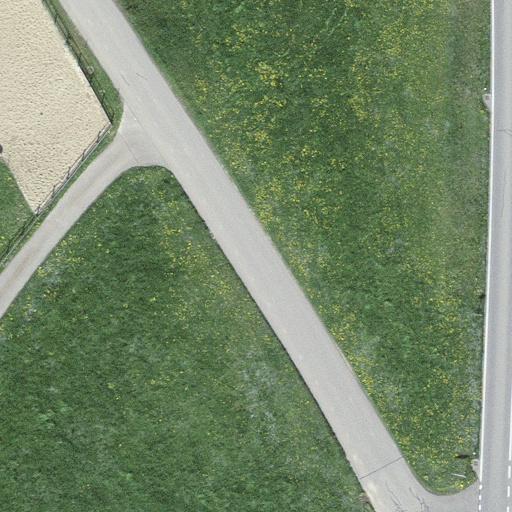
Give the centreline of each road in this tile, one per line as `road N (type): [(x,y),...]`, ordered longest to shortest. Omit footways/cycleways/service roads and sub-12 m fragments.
road 1 (unclassified): [(92,0),(406,511)]
road 2 (secondary): [(505,511),(511,360)]
